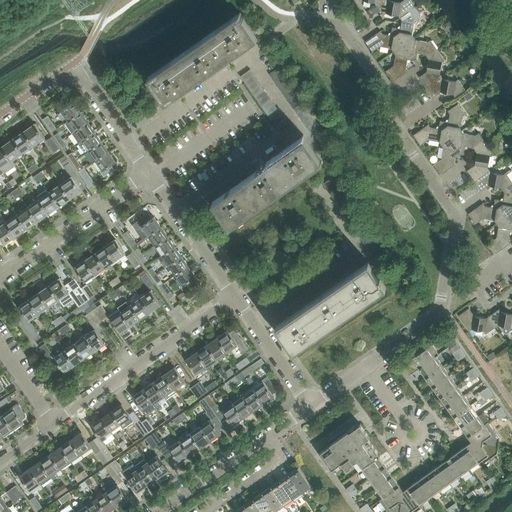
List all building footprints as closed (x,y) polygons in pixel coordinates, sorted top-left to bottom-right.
[(403,0),(403,1),(400,3),(388,1),(387,0),(383,0),(376,5),(377,6),(380,11),(383,15),(386,13),(397,15),(399,18),(410,11),(414,7),(409,0),(403,0)] [(377,6),(370,11),(373,15),(380,11),(377,6)] [(404,44),(414,37),(412,35),(414,23),(417,21),(410,11),(399,18),(401,21),(400,29),(392,27),(404,44)] [(164,101),(165,103),(257,38),(240,13),(147,77),(164,101)] [(393,51),(404,44),(392,27),(390,35),(382,34),(380,31),(365,42),(372,52),(380,47),(392,49),(393,51)] [(427,57),(437,50),(430,40),(427,42),(416,40),(414,37),(404,44),(415,61),(417,53),(425,55),(427,57)] [(407,60),(415,61),(404,44),(393,51),(395,54),(393,66),(385,71),(393,82),(408,71),(406,68),(407,60)] [(426,87),(441,77),(439,74),(441,62),(444,60),(437,50),(427,57),(429,60),(427,72),(419,77),(426,87)] [(272,79),(282,73),(278,68),(269,74),(272,79)] [(243,81),(253,75),(249,70),(240,76),(243,81)] [(275,84),(285,78),(282,73),(272,79),(275,84)] [(247,86),(256,79),(253,75),(243,81),(247,86)] [(441,77),(426,87),(433,97),(441,92),(452,94),(454,97),(465,90),(457,79),(455,81),(443,79),(441,77)] [(279,89),(288,83),(285,78),(275,84),(279,89)] [(250,91),(260,84),(256,79),(247,86),(250,91)] [(282,94),(292,88),(288,83),(279,89),(282,94)] [(254,96),(263,89),(260,84),(250,91),(254,96)] [(286,99),(295,93),(292,88),(282,94),(286,99)] [(257,101),(267,94),(263,89),(254,96),(257,101)] [(473,95),(471,92),(464,96),(467,100),(473,95)] [(289,104),(299,98),(295,93),(286,99),(289,104)] [(260,106),(270,99),(267,94),(257,101),(260,106)] [(293,109),(302,103),(299,98),(289,104),(293,109)] [(264,111),(273,104),(270,99),(260,106),(264,111)] [(65,123),(81,112),(74,102),(58,113),(65,123)] [(296,114),(306,108),(302,103),(293,109),(296,114)] [(267,116),(277,109),(273,104),(264,111),(267,116)] [(452,138),(462,131),(460,128),(462,116),(465,114),(458,104),(447,111),(449,114),(448,122),(440,121),(452,138)] [(300,119),(309,112),(306,108),(296,114),(300,119)] [(271,120),(280,114),(277,109),(267,116),(271,120)] [(75,131),(88,122),(81,112),(65,123),(65,124),(68,122),(75,131)] [(303,124),(313,117),(309,112),(300,119),(303,124)] [(274,125),(284,119),(280,114),(271,120),(274,125)] [(43,120),(51,133),(56,129),(47,116),(43,120)] [(306,129),(316,122),(313,117),(303,124),(306,129)] [(284,119),(274,125),(278,131),(287,124),(284,119)] [(442,145),(452,138),(440,121),(438,129),(430,127),(428,124),(413,135),(420,146),(428,140),(440,142),(442,145)] [(78,144),(95,132),(88,122),(75,131),(81,140),(78,143),(78,144)] [(316,122),(306,129),(310,134),(319,127),(316,122)] [(24,132),(34,146),(45,138),(35,124),(24,132)] [(475,151),(485,143),(478,133),(475,135),(464,133),(462,131),(452,138),(464,155),(465,146),(473,148),(475,151)] [(23,154),(34,146),(24,132),(13,139),(23,154)] [(100,135),(98,136),(95,132),(78,144),(85,153),(88,151),(89,151),(102,142),(101,140),(103,139),(100,135)] [(58,143),(62,140),(58,133),(53,136),(58,143)] [(54,153),(59,149),(52,138),(46,141),(54,153)] [(304,138),(264,166),(212,202),(229,227),(322,163),(304,138)] [(456,153),(464,155),(452,138),(442,145),(443,148),(441,159),(433,165),(441,175),(456,164),(454,161),(456,153)] [(12,161),(23,154),(13,139),(2,147),(12,161)] [(62,140),(58,143),(62,148),(66,146),(62,140)] [(95,161),(108,152),(102,142),(89,151),(95,161)] [(474,181),(489,170),(487,167),(489,156),(492,153),(485,143),(475,151),(477,153),(475,165),(467,170),(474,181)] [(15,166),(12,161),(2,147),(0,148),(0,168),(1,169),(4,174),(15,166)] [(108,152),(95,161),(102,170),(100,171),(104,176),(114,169),(111,165),(116,162),(108,152)] [(72,163),(76,160),(71,153),(67,156),(72,163)] [(86,187),(75,171),(67,160),(62,164),(68,174),(58,181),(60,185),(70,199),(82,191),(81,191),(86,187)] [(79,173),(84,169),(81,165),(80,166),(76,160),(72,163),(79,173)] [(94,184),(93,182),(84,169),(79,173),(89,187),(94,184)] [(502,190),(511,183),(511,170),(510,170),(506,173),(506,172),(503,175),(491,173),(489,170),(474,181),(481,191),(489,185),(501,187),(502,190)] [(332,178),(323,184),(326,189),(336,183),(332,178)] [(339,188),(336,183),(326,189),(330,194),(339,188)] [(507,216),(511,212),(511,183),(502,190),(504,193),(503,201),(495,199),(507,216)] [(59,207),(70,199),(60,185),(49,192),(59,207)] [(343,193),(339,188),(330,194),(333,199),(343,193)] [(59,207),(49,192),(47,189),(36,197),(38,200),(48,214),(59,207)] [(346,197),(343,193),(333,199),(336,204),(346,197)] [(346,197),(336,204),(340,209),(350,202),(346,197)] [(496,224),(507,216),(495,199),(493,208),(485,206),(483,203),(468,214),(475,224),(483,219),(495,221),(496,224)] [(37,222),(48,214),(38,200),(27,208),(37,222)] [(350,202),(340,209),(343,214),(353,207),(350,202)] [(37,222),(27,208),(25,204),(20,207),(23,211),(16,215),(26,230),(37,222)] [(353,207),(343,214),(347,219),(356,212),(353,207)] [(26,230),(16,215),(13,211),(2,218),(3,220),(16,237),(26,230)] [(356,212),(347,219),(350,224),(360,217),(356,212)] [(510,232),(511,232),(511,224),(507,216),(496,224),(498,226),(496,238),(488,243),(496,254),(511,243),(509,240),(510,232)] [(148,236),(161,227),(154,217),(141,226),(148,236)] [(360,217),(350,224),(354,229),(363,222),(360,217)] [(0,226),(0,239),(4,245),(16,237),(3,220),(0,222),(0,225),(1,226),(0,226)] [(363,222),(354,229),(357,234),(367,227),(363,222)] [(155,246),(168,237),(161,227),(148,236),(155,246)] [(367,227),(357,234),(360,239),(370,232),(367,227)] [(127,232),(122,235),(132,248),(136,245),(127,232)] [(370,232),(360,239),(364,244),(373,237),(370,232)] [(162,256),(175,247),(168,237),(155,246),(162,256)] [(373,237),(364,244),(367,248),(377,242),(373,237)] [(105,247),(115,261),(125,254),(115,239),(105,247)] [(371,253),(380,247),(377,242),(367,248),(371,253)] [(104,268),(115,261),(105,247),(94,254),(104,268)] [(175,247),(162,256),(159,258),(163,264),(166,262),(168,265),(168,266),(181,257),(175,247)] [(374,258),(384,252),(380,247),(371,253),(374,258)] [(138,257),(142,255),(138,248),(134,251),(138,257)] [(140,265),(132,253),(126,257),(134,268),(140,265)] [(94,275),(104,268),(94,254),(84,261),(94,275)] [(142,255),(138,257),(143,263),(147,261),(142,255)] [(175,276),(188,267),(181,257),(168,266),(168,265),(166,267),(168,271),(171,270),(175,276)] [(84,283),(94,275),(84,261),(74,268),(84,283)] [(368,262),(364,265),(276,327),(293,352),(386,287),(380,279),(382,279),(380,276),(379,277),(368,262)] [(188,267),(175,276),(182,286),(195,277),(188,267)] [(152,277),(156,274),(152,268),(147,271),(152,277)] [(154,285),(146,273),(140,277),(148,289),(154,285)] [(156,274),(152,277),(156,283),(160,280),(156,274)] [(112,280),(116,285),(121,281),(117,276),(112,280)] [(49,286),(59,300),(63,307),(73,300),(81,311),(89,305),(87,303),(86,302),(89,300),(81,288),(81,289),(74,279),(64,286),(59,279),(49,286)] [(163,284),(159,287),(168,300),(172,297),(163,284)] [(92,300),(91,299),(94,296),(92,292),(91,293),(86,285),(81,288),(89,300),(86,302),(87,303),(92,300)] [(118,288),(122,293),(127,290),(123,285),(118,288)] [(49,308),(59,300),(49,286),(38,293),(49,308)] [(140,298),(150,312),(161,305),(151,291),(140,298)] [(39,314),(49,308),(38,293),(28,300),(39,314)] [(150,312),(140,298),(137,294),(127,301),(130,305),(140,320),(150,312)] [(29,321),(39,314),(28,300),(18,307),(23,314),(18,317),(35,341),(40,337),(37,332),(32,324),(31,324),(29,321)] [(140,320),(130,305),(127,301),(117,308),(119,310),(120,312),(130,327),(140,320)] [(95,309),(103,320),(108,316),(100,305),(95,309)] [(95,309),(92,311),(89,306),(87,308),(98,324),(103,320),(95,309)] [(92,328),(98,324),(87,308),(84,310),(87,315),(84,316),(92,328)] [(497,326),(489,316),(486,318),(474,316),(469,308),(458,316),(469,331),(472,329),(484,331),(486,334),(497,326)] [(511,314),(501,312),(499,309),(489,316),(497,326),(499,325),(510,327),(511,329),(511,314)] [(130,327),(120,312),(119,310),(108,317),(119,334),(130,327)] [(56,319),(60,324),(65,320),(61,315),(56,319)] [(62,327),(66,332),(71,328),(67,323),(62,327)] [(244,353),(249,349),(234,329),(228,333),(227,331),(217,338),(227,353),(229,356),(233,353),(231,350),(238,345),(244,353)] [(84,337),(94,352),(105,344),(95,330),(84,337)] [(444,341),(451,336),(448,332),(441,337),(444,341)] [(84,359),(94,352),(84,337),(74,344),(84,359)] [(217,360),(227,353),(217,338),(206,345),(217,360)] [(53,355),(45,344),(42,340),(37,344),(47,359),(53,355)] [(74,365),(84,359),(74,344),(64,351),(74,365)] [(435,356),(436,357),(439,355),(432,344),(411,359),(418,369),(435,356)] [(211,364),(217,360),(206,345),(196,352),(207,367),(208,369),(212,366),(211,364)] [(455,357),(462,352),(460,348),(452,353),(455,357)] [(64,373),(74,365),(64,351),(54,358),(64,373)] [(196,374),(207,367),(196,352),(186,360),(196,374)] [(462,352),(455,357),(458,361),(465,356),(462,352)] [(487,356),(490,361),(492,359),(496,357),(493,352),(487,356)] [(443,366),(436,357),(435,356),(418,369),(426,379),(443,366)] [(239,370),(242,368),(249,363),(246,358),(235,365),(239,370)] [(251,365),(247,368),(240,373),(244,378),(254,370),(251,365)] [(433,388),(450,376),(443,366),(426,379),(433,388)] [(164,375),(174,389),(184,382),(174,368),(164,375)] [(476,372),(474,368),(466,373),(469,377),(476,372)] [(225,372),(229,377),(234,374),(230,369),(225,372)] [(224,381),(229,377),(225,372),(220,376),(224,381)] [(476,372),(469,377),(472,381),(479,376),(476,372)] [(164,397),(174,389),(164,375),(153,382),(164,397)] [(230,380),(234,385),(239,381),(235,376),(230,380)] [(440,398),(457,386),(450,376),(433,388),(440,398)] [(266,377),(251,388),(263,405),(273,397),(272,395),(277,392),(266,377)] [(229,388),(234,385),(230,380),(225,383),(229,388)] [(195,385),(202,396),(207,392),(200,381),(195,385)] [(158,401),(164,397),(153,382),(143,389),(154,404),(154,403),(157,407),(161,404),(158,401)] [(197,399),(202,396),(195,385),(190,389),(197,399)] [(447,408),(464,395),(457,386),(440,398),(447,408)] [(483,396),(490,391),(487,387),(480,392),(483,396)] [(251,388),(241,395),(242,397),(253,412),(263,405),(251,388)] [(143,411),(154,404),(143,389),(133,396),(143,411)] [(490,391),(483,396),(485,401),(493,395),(490,391)] [(229,400),(218,408),(209,395),(204,398),(221,423),(222,422),(227,419),(232,426),(243,419),(232,404),(229,400)] [(454,417),(471,405),(464,395),(447,408),(454,417)] [(243,419),(253,412),(242,397),(232,404),(243,419)] [(0,402),(0,409),(10,403),(6,398),(0,402)] [(222,422),(221,423),(204,398),(200,401),(207,411),(206,412),(219,430),(224,426),(222,422)] [(24,423),(23,421),(25,419),(27,418),(27,414),(26,412),(25,413),(20,407),(21,406),(20,404),(17,403),(9,409),(10,410),(9,410),(10,411),(3,415),(13,430),(24,423)] [(111,412),(120,424),(130,417),(121,405),(111,412)] [(461,427),(478,415),(471,405),(454,417),(461,427)] [(172,409),(176,414),(181,411),(177,406),(172,409)] [(496,416),(504,411),(501,407),(493,412),(496,416)] [(171,418),(176,414),(172,409),(167,413),(171,418)] [(504,411),(496,416),(499,420),(507,415),(504,411)] [(110,431),(120,424),(111,412),(101,419),(110,431)] [(178,417),(181,422),(186,418),(183,413),(178,417)] [(461,427),(467,437),(485,424),(484,424),(489,420),(483,413),(479,416),(478,415),(461,427)] [(0,432),(3,437),(13,430),(3,415),(0,417),(0,432)] [(176,425),(181,422),(178,417),(172,420),(176,425)] [(112,434),(110,431),(101,419),(91,425),(98,436),(93,440),(101,451),(108,461),(113,458),(102,441),(112,434)] [(141,422),(149,433),(154,429),(146,419),(141,422)] [(200,426),(210,441),(221,434),(210,419),(200,426)] [(149,433),(141,422),(141,423),(139,420),(134,424),(143,437),(149,433)] [(471,442),(498,446),(500,439),(488,422),(485,424),(467,437),(471,442)] [(378,457),(379,457),(380,456),(367,439),(370,437),(360,424),(349,432),(346,428),(328,442),(330,446),(319,454),(331,471),(342,463),(346,470),(351,467),(350,465),(357,460),(363,468),(378,457)] [(200,449),(210,441),(200,426),(190,434),(200,449)] [(71,440),(81,455),(91,447),(81,432),(71,440)] [(163,442),(162,442),(155,432),(150,435),(158,446),(159,445),(163,442)] [(190,456),(200,449),(190,434),(179,441),(190,456)] [(152,450),(158,446),(150,435),(145,439),(152,450)] [(71,462),(81,455),(71,440),(61,447),(71,462)] [(123,440),(119,443),(124,450),(128,447),(123,440)] [(179,441),(170,447),(165,440),(162,442),(163,442),(159,445),(167,457),(172,453),(179,463),(190,456),(179,441)] [(497,454),(498,446),(471,442),(466,446),(478,463),(480,466),(497,454)] [(130,454),(138,449),(135,445),(128,451),(130,454)] [(468,470),(478,463),(466,446),(456,453),(468,470)] [(60,469),(71,462),(61,447),(50,454),(60,469)] [(103,465),(108,461),(101,451),(96,454),(103,465)] [(458,477),(468,470),(456,453),(446,460),(458,477)] [(50,476),(51,478),(53,480),(57,478),(54,473),(60,469),(50,454),(40,461),(50,476)] [(147,463),(158,478),(168,471),(157,455),(147,463)] [(385,466),(379,457),(378,457),(363,468),(361,469),(368,479),(385,466)] [(158,478),(147,463),(144,459),(134,466),(137,470),(148,485),(158,478)] [(110,464),(117,474),(123,470),(115,460),(110,464)] [(449,484),(458,477),(446,460),(437,467),(449,484)] [(51,478),(50,476),(40,461),(30,468),(40,483),(41,485),(51,478)] [(129,491),(117,474),(110,464),(105,467),(115,481),(111,484),(113,487),(107,492),(117,506),(127,499),(124,494),(129,491)] [(375,489),(392,477),(385,466),(368,479),(375,489)] [(439,491),(449,484),(437,467),(427,474),(439,491)] [(29,490),(40,483),(30,468),(19,475),(29,490)] [(312,489),(311,487),(298,468),(289,475),(301,493),(302,492),(304,495),(312,489)] [(137,492),(148,485),(137,470),(127,477),(137,492)] [(80,474),(83,479),(88,475),(84,471),(80,474)] [(78,482),(83,479),(80,474),(75,477),(78,482)] [(430,498),(439,491),(427,474),(417,481),(430,498)] [(293,499),(301,493),(289,475),(280,481),(293,499)] [(490,478),(495,486),(499,483),(493,476),(490,478)] [(382,498),(399,486),(392,477),(375,489),(382,498)] [(85,481),(88,486),(93,483),(90,478),(85,481)] [(491,489),(495,486),(490,478),(485,481),(491,489)] [(83,490),(88,486),(85,481),(80,485),(83,490)] [(284,505),(285,505),(293,499),(280,481),(271,487),(284,505)] [(420,504),(430,498),(417,481),(408,487),(420,504)] [(348,494),(355,488),(353,484),(345,490),(348,494)] [(59,488),(62,493),(67,490),(64,485),(59,488)] [(11,489),(18,499),(23,496),(16,486),(11,489)] [(399,511),(403,491),(399,486),(382,498),(379,500),(387,511),(399,511)] [(285,505),(284,505),(271,487),(262,493),(275,511),(276,511),(277,510),(279,511),(286,507),(285,505)] [(416,511),(423,507),(420,504),(408,487),(403,491),(399,511),(416,511)] [(57,497),(62,493),(59,488),(54,492),(57,497)] [(355,488),(348,494),(351,498),(358,492),(355,488)] [(13,503),(18,499),(11,489),(6,492),(13,503)] [(470,493),(475,500),(480,497),(474,489),(470,493)] [(64,496),(67,501),(72,497),(69,492),(64,496)] [(105,511),(108,511),(117,506),(107,492),(97,499),(105,511)] [(276,511),(275,511),(262,493),(253,499),(262,511),(276,511)] [(472,502),(475,500),(470,493),(466,495),(472,502)] [(62,504),(67,501),(64,496),(59,499),(62,504)] [(35,497),(30,500),(37,511),(42,507),(35,497)] [(90,511),(105,511),(97,499),(86,506),(90,511)] [(249,511),(262,511),(253,499),(244,505),(249,511)] [(450,506),(454,511),(458,511),(460,511),(455,503),(450,506)]
